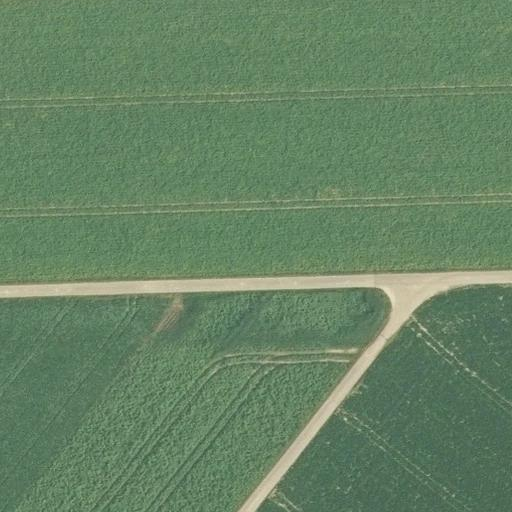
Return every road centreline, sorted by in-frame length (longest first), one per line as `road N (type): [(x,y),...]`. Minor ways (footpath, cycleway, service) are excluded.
road 1 (track): [(408,277),(0,289)]
road 2 (track): [(247,511),(411,306),(408,277)]
